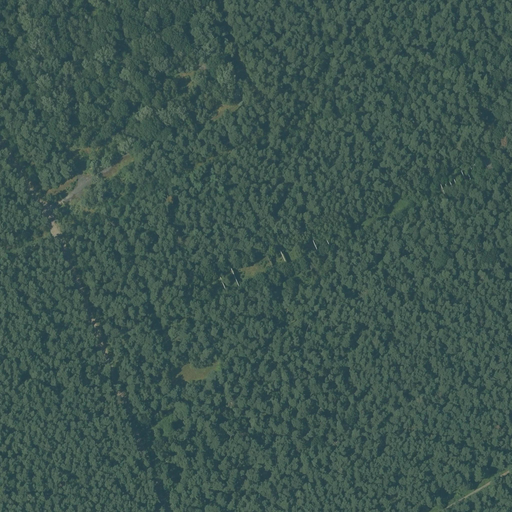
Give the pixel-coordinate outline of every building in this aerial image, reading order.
[(35,0),(32,0),(29,2),(35,17),(40,19),(52,15),(55,10),(51,0),(43,0),(44,0),(41,1),(40,0),(38,0),(39,2),(37,3),(35,0)] [(164,0),(168,10),(174,12),(185,7),(189,3),(187,0),(164,0)] [(130,8),(124,11),(129,26),(135,28),(146,24),(150,19),(143,3),(137,5),(138,9),(136,10),(134,6),(133,7),(134,11),(132,12),(130,8)] [(91,23),(85,26),(90,42),(96,43),(107,39),(111,34),(104,18),(98,20),(99,25),(97,26),(95,22),(94,22),(95,26),(92,27),(91,23)] [(189,31),(182,34),(188,50),(194,51),(202,48),(204,44),(198,28),(191,30),(193,34),(190,35),(189,31)] [(52,39),(45,42),(51,58),(57,59),(68,55),(71,50),(65,34),(58,36),(60,41),(57,42),(56,38),(54,38),(56,42),(53,43),(52,39)] [(159,43),(152,46),(158,62),(164,63),(175,59),(178,54),(172,38),(165,40),(167,45),(164,46),(163,41),(161,42),(162,46),(160,47),(159,43)] [(120,59),(113,61),(119,77),(124,78),(136,74),(139,69),(133,53),(126,56),(128,60),(125,61),(124,57),(122,58),(123,62),(121,63),(120,59)] [(202,73),(195,75),(201,91),(207,93),(218,88),(221,84),(215,68),(208,71),(210,74),(207,75),(206,71),(204,72),(206,76),(203,77),(202,73)] [(81,75),(74,78),(80,94),(86,95),(97,91),(100,86),(94,70),(88,72),(89,76),(86,77),(85,73),(83,74),(85,78),(82,79),(81,75)] [(163,89),(156,92),(162,108),(167,109),(179,105),(182,100),(176,84),(169,86),(171,90),(168,91),(167,87),(165,88),(166,92),(164,93),(163,89)] [(136,100),(130,102),(135,118),(141,120),(150,116),(151,112),(146,96),(139,99),(140,103),(137,104),(136,100)] [(109,110),(103,113),(108,129),(114,130),(123,127),(125,123),(119,107),(112,109),(113,113),(111,114),(109,110)]
